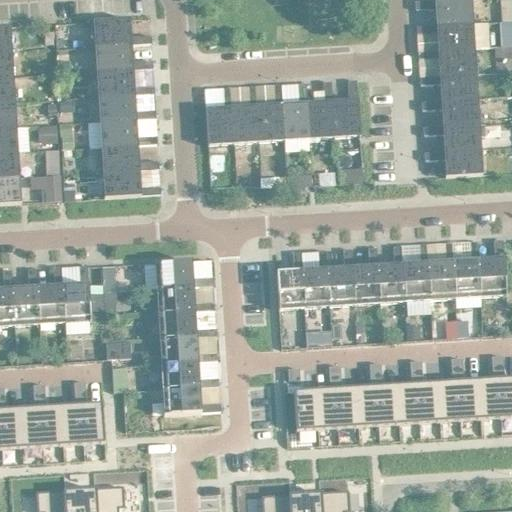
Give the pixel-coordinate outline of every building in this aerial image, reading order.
[(439,9),(440,26),(474,24),(472,0),(453,0),(439,1),(418,2),(419,10),(439,9)] [(97,22),(99,47),(134,45),(154,44),(154,36),(133,37),(132,20),(133,20),(133,19),(96,21),(96,23),(97,22)] [(511,21),(505,22),(503,22),(504,47),(507,47),(511,46),(511,21)] [(441,34),(442,51),(476,49),(474,24),(440,26),(420,27),(420,35),(441,34)] [(0,53),(14,52),(12,28),(13,28),(13,26),(0,27),(0,53)] [(48,33),(48,45),(54,45),(56,45),(57,33),(53,33),(48,33)] [(99,47),(100,72),(135,70),(156,69),(155,61),(135,62),(134,45),(99,47)] [(442,59),(443,76),(478,74),(476,49),(442,51),(421,52),(422,60),(442,59)] [(0,78),(15,78),(14,52),(0,53),(0,78)] [(72,62),(60,62),(61,76),(73,75),(72,62)] [(100,72),(102,97),(137,95),(137,96),(157,94),(157,86),(136,87),(135,70),(100,72)] [(444,84),(445,101),(445,102),(479,99),(478,74),(443,76),(423,77),(423,86),(444,84)] [(0,103),(17,103),(15,78),(0,78),(0,103)] [(353,102),(336,103),(335,103),(337,138),(362,136),(362,137),(363,137),(361,100),(360,100),(359,81),(351,81),(353,102)] [(327,103),(311,104),(310,104),(312,139),(337,138),(335,103),(336,103),(334,82),(326,83),(327,103)] [(302,105),(285,106),(287,141),(312,139),(310,104),(311,104),(309,84),(301,84),(302,105)] [(277,106),(260,107),(262,142),(287,141),(285,106),(284,85),(276,86),(277,106)] [(252,108),(235,109),(237,144),(262,142),(260,107),(259,87),(251,87),(252,108)] [(235,109),(234,88),(226,89),(227,109),(210,110),(210,109),(209,109),(211,146),(212,146),(212,145),(237,144),(235,109)] [(102,97),(104,123),(138,120),(138,121),(159,119),(158,111),(138,112),(137,96),(137,95),(102,97)] [(445,109),(446,126),(446,127),(481,125),(479,99),(445,102),(445,101),(424,102),(425,111),(445,109)] [(71,101),(62,102),(63,113),(72,113),(71,101)] [(0,129),(18,128),(17,103),(0,103),(0,129)] [(59,104),(50,105),(50,116),(60,116),(59,104)] [(104,123),(105,148),(140,145),(140,146),(160,145),(160,136),(139,138),(138,121),(138,120),(104,123)] [(447,135),(448,151),(448,152),(483,150),(481,125),(446,127),(446,126),(426,128),(426,136),(447,135)] [(59,126),(46,127),(47,146),(61,145),(59,126)] [(0,154),(20,153),(18,128),(0,129),(0,154)] [(76,137),(64,137),(65,150),(77,149),(76,137)] [(105,148),(107,173),(141,171),(162,170),(161,161),(141,163),(140,146),(140,145),(105,148)] [(448,152),(448,151),(427,153),(428,161),(448,160),(449,176),(448,177),(448,178),(485,176),(485,174),(484,174),(483,150),(448,152)] [(62,151),(48,152),(49,177),(63,176),(62,151)] [(0,179),(22,178),(20,153),(0,154),(0,179)] [(365,169),(341,170),(342,184),(366,182),(365,169)] [(141,171),(107,173),(108,198),(107,198),(107,199),(144,197),(144,196),(164,195),(163,187),(143,188),(141,171)] [(314,175),(290,177),(291,187),(310,186),(315,185),(314,175)] [(49,177),(48,177),(50,202),(63,202),(65,201),(63,176),(49,177)] [(282,177),(263,178),(264,189),(283,187),(282,177)] [(0,179),(0,205),(24,204),(24,203),(23,203),(22,178),(0,179)] [(77,184),(67,185),(68,201),(69,201),(78,201),(77,184)] [(498,261),(482,262),(481,262),(483,297),(508,296),(508,297),(509,297),(507,260),(506,260),(505,240),(497,241),(498,261)] [(473,263),(456,264),(458,299),(483,297),(481,262),(482,262),(480,242),(472,242),(473,263)] [(448,265),(431,266),(433,300),(458,299),(456,264),(455,244),(447,244),(448,265)] [(423,266),(406,267),(408,302),(433,300),(431,266),(430,245),(422,246),(423,266)] [(398,268),(381,269),(383,304),(408,302),(406,267),(405,247),(397,247),(398,268)] [(373,269),(356,270),(355,270),(358,305),(383,304),(381,269),(380,248),(371,249),(373,269)] [(347,271),(331,272),(330,272),(332,307),(358,305),(355,270),(356,270),(354,250),(346,250),(347,271)] [(322,272),(305,273),(305,274),(307,308),(332,307),(330,272),(331,272),(329,251),(321,252),(322,272)] [(305,274),(305,273),(304,253),(296,253),(297,274),(280,275),(280,274),(279,274),(281,311),(283,311),(283,310),(307,308),(305,274)] [(148,291),(160,290),(195,288),(216,287),(215,279),(195,280),(194,263),(195,263),(195,262),(158,264),(158,265),(147,266),(148,291)] [(83,287),(66,288),(65,288),(68,323),(92,321),(92,323),(94,323),(91,285),(90,266),(81,267),(83,287)] [(58,289),(41,290),(40,290),(42,325),(68,323),(65,288),(66,288),(65,268),(56,268),(58,289)] [(32,290),(15,291),(17,326),(42,325),(40,290),(41,290),(39,269),(31,270),(32,290)] [(7,292),(0,292),(0,327),(17,326),(15,291),(14,271),(6,271),(7,292)] [(119,280),(106,281),(107,293),(119,292),(119,280)] [(160,290),(162,315),(197,313),(217,312),(217,304),(196,305),(195,288),(160,290)] [(119,292),(107,293),(107,303),(119,303),(120,303),(119,292)] [(162,315),(163,340),(198,338),(219,337),(218,329),(198,330),(197,313),(162,315)] [(460,321),(448,322),(449,339),(461,338),(460,321)] [(471,321),(460,321),(461,338),(472,338),(471,321)] [(422,330),(409,331),(410,341),(423,340),(422,330)] [(321,332),(308,333),(309,349),(322,348),(321,332)] [(163,340),(165,365),(200,363),(200,364),(220,362),(220,354),(199,355),(198,338),(163,340)] [(133,343),(109,344),(110,361),(134,359),(133,343)] [(495,368),(498,368),(503,368),(503,357),(495,357),(495,368)] [(458,371),(462,370),(462,360),(454,360),(454,371),(458,371)] [(414,373),(417,373),(422,373),(421,362),(413,363),(414,373)] [(165,365),(166,390),(201,388),(201,389),(222,388),(221,379),(201,381),(200,364),(200,363),(165,365)] [(376,376),(381,375),(380,365),(372,365),(373,376),(376,376)] [(332,378),(336,378),(340,378),(340,367),(332,368),(332,378)] [(503,368),(498,368),(499,379),(507,379),(507,368),(503,368)] [(130,369),(115,370),(115,380),(116,393),(126,393),(132,393),(130,369)] [(291,370),(291,381),(299,381),(299,370),(291,370)] [(466,370),(462,370),(458,371),(458,382),(466,381),(466,370)] [(422,373),(417,373),(418,384),(426,384),(425,373),(422,373)] [(384,375),(381,375),(376,376),(377,387),(385,386),(384,375)] [(340,378),(336,378),(336,389),(344,389),(344,378),(340,378)] [(511,379),(507,380),(502,380),(504,420),(511,419),(511,379)] [(496,380),(482,381),(484,421),(504,420),(502,380),(496,380)] [(467,382),(461,382),(464,422),(484,421),(482,381),(467,382)] [(455,383),(441,384),(443,424),(464,422),(461,382),(455,383)] [(77,394),(81,394),(85,394),(85,383),(77,383),(77,394)] [(426,384),(421,385),(423,425),(443,424),(441,384),(426,384)] [(414,385),(400,386),(402,426),(423,425),(421,385),(414,385)] [(40,397),(45,396),(44,386),(36,386),(36,397),(40,397)] [(385,387),(380,387),(382,427),(402,426),(400,386),(385,387)] [(373,387),(360,388),(362,428),(382,427),(380,387),(373,387)] [(201,388),(166,390),(168,415),(167,415),(167,416),(170,416),(171,429),(198,427),(197,414),(204,414),(204,413),(223,412),(223,404),(202,406),(201,389),(201,388)] [(344,389),(339,389),(341,429),(362,428),(360,388),(344,389)] [(333,390),(319,391),(321,431),(341,429),(339,389),(333,390)] [(319,391),(297,392),(300,432),(321,431),(319,391)] [(85,394),(81,394),(81,405),(89,405),(89,394),(85,394)] [(48,396),(45,396),(40,397),(40,408),(49,407),(48,396)] [(7,399),(4,399),(0,399),(0,410),(8,410),(7,399)] [(90,405),(84,406),(86,445),(107,444),(105,404),(90,405)] [(78,406),(63,407),(66,447),(86,445),(84,406),(78,406)] [(49,408),(43,408),(46,448),(66,447),(63,407),(49,408)] [(37,408),(22,409),(25,449),(46,448),(43,408),(37,408)] [(8,410),(2,410),(5,450),(25,449),(22,409),(8,410)] [(126,488),(82,490),(83,511),(121,511),(121,509),(127,509),(126,488)] [(83,511),(82,490),(39,493),(40,511),(83,511)] [(352,511),(351,492),(308,495),(309,511),(352,511)] [(309,511),(308,495),(264,498),(265,511),(309,511)]
